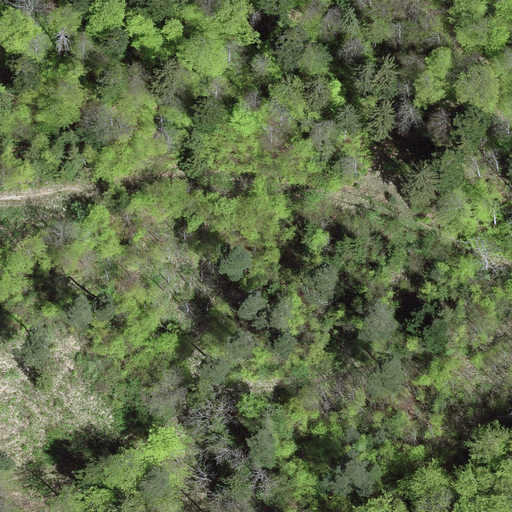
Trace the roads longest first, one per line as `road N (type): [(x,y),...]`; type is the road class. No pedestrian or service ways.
road 1 (track): [(0,489),(132,458),(176,412),(209,392),(435,360),(511,330)]
road 2 (track): [(0,276),(190,214),(336,192)]
road 3 (track): [(0,201),(224,174),(336,192)]
road 4 (track): [(336,192),(511,269)]
